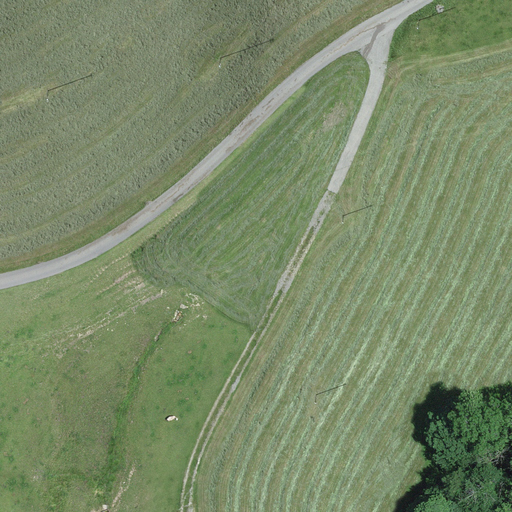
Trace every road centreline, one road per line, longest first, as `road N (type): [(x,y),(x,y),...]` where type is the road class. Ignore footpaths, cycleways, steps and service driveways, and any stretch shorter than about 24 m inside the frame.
road 1 (track): [(378,30),(378,92),(196,462),(188,511)]
road 2 (track): [(429,0),(318,66),(116,247),(0,284)]
